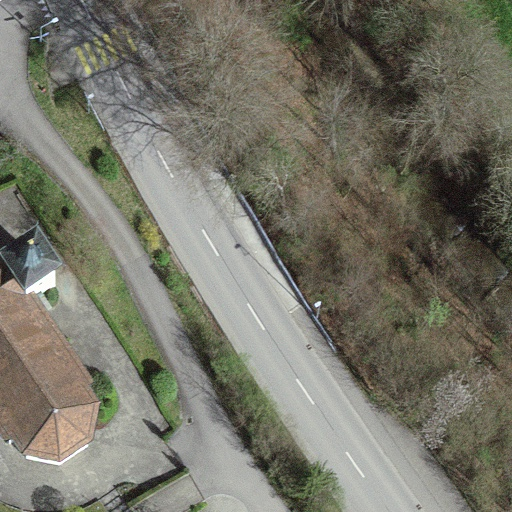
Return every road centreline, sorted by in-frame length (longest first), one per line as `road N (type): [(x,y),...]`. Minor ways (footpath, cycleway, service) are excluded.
road 1 (tertiary): [(77,0),(171,172),(383,511)]
road 2 (track): [(0,100),(121,232),(270,511)]
